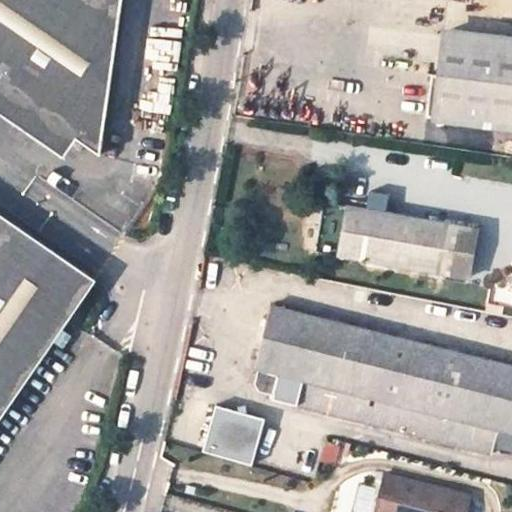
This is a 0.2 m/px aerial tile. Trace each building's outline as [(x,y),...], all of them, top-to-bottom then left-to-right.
[(0,0),(0,106),(61,149),(75,128),(96,142),(116,0),(0,0)] [(511,39),(445,31),(439,74),(433,117),(511,126),(511,39)] [(426,116),(433,117),(439,74),(431,73),(426,116)] [(366,209),(323,201),(315,251),(399,265),(407,216),(384,212),(366,209)] [(366,209),(384,212),(385,206),(368,203),(366,209)] [(0,209),(0,408),(93,273),(0,209)] [(446,223),(407,216),(399,265),(437,271),(462,276),(470,227),(446,223)] [(511,363),(271,303),(254,369),(259,370),(255,384),(257,389),(273,393),(272,397),(492,454),(494,444),(511,448),(511,363)] [(258,463),(272,415),(216,399),(203,447),(258,463)] [(453,511),(465,511),(470,492),(384,471),(378,496),(400,502),(397,511),(438,511),(439,508),(453,511)] [(397,511),(400,502),(378,496),(374,511),(397,511)]
